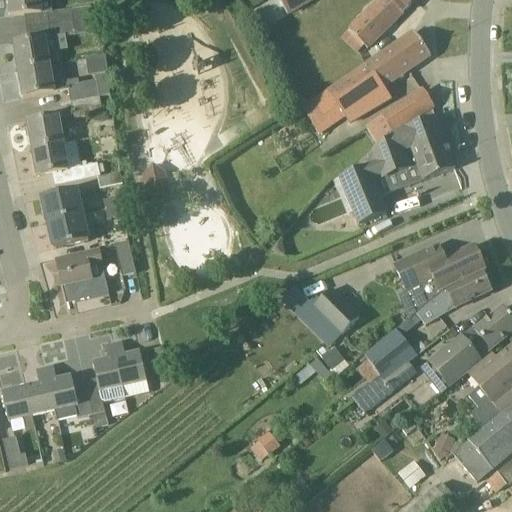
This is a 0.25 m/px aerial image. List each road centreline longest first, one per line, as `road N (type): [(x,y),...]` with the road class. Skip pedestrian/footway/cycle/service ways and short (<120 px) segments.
road 1 (residential): [(511,224),(483,101),(485,0)]
road 2 (residential): [(12,330),(152,309)]
road 3 (residential): [(12,330),(16,278),(0,201)]
